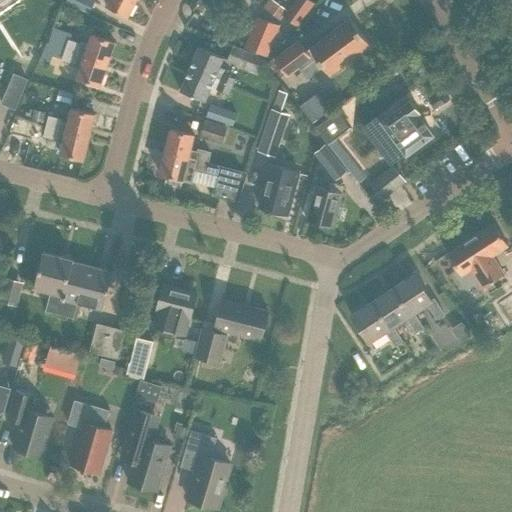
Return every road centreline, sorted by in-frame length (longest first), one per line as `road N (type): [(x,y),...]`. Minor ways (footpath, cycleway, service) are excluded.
road 1 (residential): [(287,511),(337,262)]
road 2 (residential): [(337,262),(105,197)]
road 3 (residential): [(105,197),(152,39),(172,0)]
road 4 (residential): [(511,147),(337,262)]
road 5 (tertiary): [(507,120),(431,0)]
